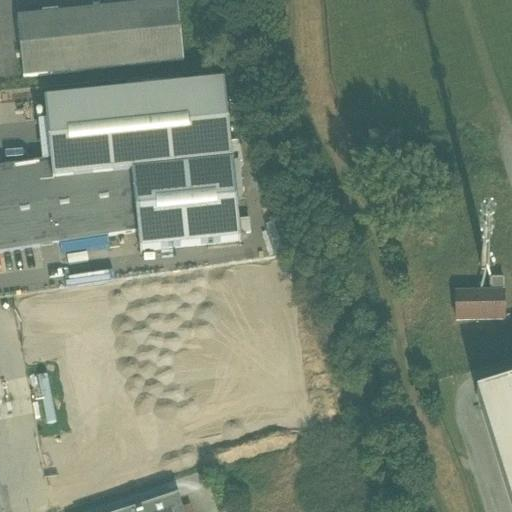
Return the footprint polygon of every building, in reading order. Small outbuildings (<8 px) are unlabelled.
[(15,20),(24,80),(184,64),(178,4),(15,20)] [(0,170),(0,255),(137,235),(140,254),(241,244),(232,165),(230,145),(224,85),(44,103),(50,163),(0,170)] [(240,144),(230,145),(232,165),(242,164),(240,144)] [(64,256),(76,254),(75,245),(62,248),(64,256)] [(483,271),(487,271),(490,268),(490,264),(487,262),(484,261),(481,264),(480,268),(483,271)] [(456,323),(458,323),(458,322),(503,321),(503,322),(505,322),(505,320),(504,320),(504,296),(504,295),(503,295),(503,296),(457,296),(456,296),(456,297),(457,321),(456,321),(456,323)] [(511,511),(511,389),(477,401),(511,511)] [(133,511),(181,511),(177,498),(133,511)]
